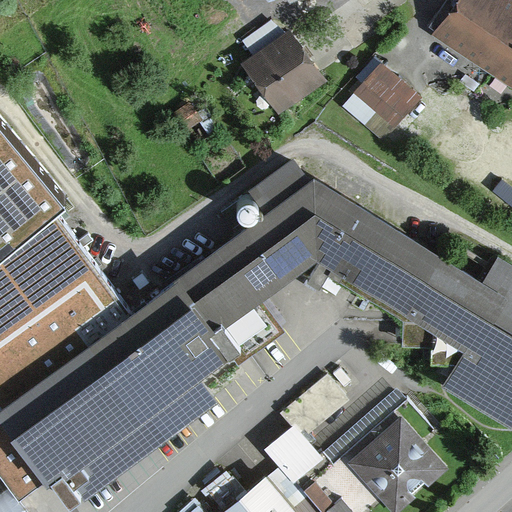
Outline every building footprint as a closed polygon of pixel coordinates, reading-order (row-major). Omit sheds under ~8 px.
[(511,9),(511,5),(503,0),(456,0),(431,42),(511,90),(511,88),(511,18),(508,16),(511,9)] [(319,82),(285,36),(238,71),(271,116),(319,82)] [(380,142),(415,97),(376,67),(341,111),(380,142)] [(294,152),(249,189),(264,208),(254,215),(159,285),(155,279),(143,288),(137,282),(126,289),(131,295),(126,301),(56,207),(68,196),(0,115),(0,473),(18,499),(52,477),(71,502),(82,494),(88,499),(220,398),(202,375),(231,357),(237,363),(285,328),(317,259),(463,346),(443,382),(511,424),(511,260),(500,252),(484,275),(314,172),(309,174),(294,152)] [(238,213),(240,215),(243,217),(247,218),(251,217),(254,215),(257,213),(258,209),(259,206),(258,202),(256,199),(253,197),(249,195),(246,195),(242,197),(239,199),(237,202),(236,205),(236,209),(238,213)] [(394,511),(454,460),(404,403),(328,469),(301,438),(325,417),(310,399),(287,419),(294,427),(261,455),(310,511),(394,511)] [(286,511),(259,479),(218,511),(286,511)]
